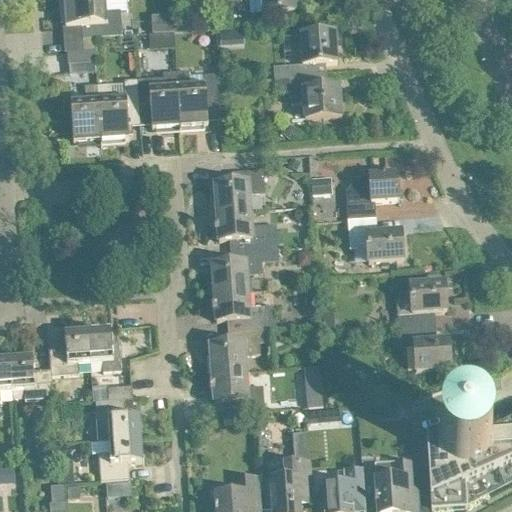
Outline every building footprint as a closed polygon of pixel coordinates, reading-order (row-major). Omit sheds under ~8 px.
[(127,0),(102,0),(65,3),(65,2),(63,2),(65,31),(81,30),(82,42),(94,42),(122,40),(120,14),(128,14),(127,0)] [(239,0),(246,0),(249,0),(251,18),(294,15),(293,0),(239,0)] [(274,83),(314,80),(313,68),(337,67),(335,37),(300,39),(302,69),(287,70),(274,70),(274,83)] [(82,42),(83,54),(95,53),(94,42),(82,42)] [(95,54),(67,55),(68,67),(96,65),(95,54)] [(176,76),(179,132),(211,130),(210,119),(220,118),(221,120),(222,120),(219,78),(189,80),(189,75),(176,76)] [(152,134),(179,132),(176,76),(164,77),(164,82),(150,83),(136,84),(138,124),(138,125),(140,125),(140,123),(151,123),(152,134)] [(314,92),(314,80),(274,83),(275,96),(289,95),(290,108),(304,107),(305,123),(341,121),(339,91),(314,92)] [(138,124),(136,84),(124,84),(126,101),(112,102),(111,88),(96,89),(101,145),(129,143),(128,124),(138,124)] [(73,147),(101,145),(96,89),(84,90),(85,104),(70,105),(73,147)] [(213,218),(250,216),(249,201),(264,200),(263,174),(238,176),(239,188),(214,189),(215,199),(212,200),(213,218)] [(348,224),(375,222),(374,207),(398,205),(396,177),(368,179),(361,183),(355,187),(351,190),(347,194),(346,196),(348,224)] [(312,198),(332,198),(331,182),(312,182),(312,198)] [(251,232),(250,216),(213,218),(214,231),(214,236),(218,235),(218,245),(244,243),(244,256),(278,254),(276,229),(267,231),(251,232)] [(376,236),(375,222),(348,224),(350,253),(364,252),(365,267),(403,265),(401,235),(376,236)] [(211,299),(247,296),(246,281),(263,279),(262,266),(270,266),(279,265),(278,254),(244,256),(245,268),(212,270),(213,280),(210,280),(211,299)] [(428,332),(427,317),(446,316),(444,286),(410,288),(411,304),(396,305),(396,319),(398,319),(399,333),(428,332)] [(249,312),(247,296),(211,299),(212,312),(211,312),(212,316),(215,315),(216,326),(242,324),(242,336),(266,334),(275,333),(273,310),(264,311),(249,312)] [(112,348),(111,332),(87,334),(89,369),(103,368),(103,376),(120,375),(119,347),(112,348)] [(429,345),(428,332),(399,333),(400,348),(414,347),(415,376),(450,374),(448,344),(429,345)] [(80,381),(80,370),(89,369),(87,334),(64,336),(66,355),(48,356),(50,374),(53,403),(55,403),(54,383),(80,381)] [(209,379),(246,377),(244,359),(260,358),(260,348),(267,348),(266,334),(242,336),(243,348),(210,350),(211,360),(207,360),(209,379)] [(33,376),(32,360),(10,362),(12,395),(24,394),(25,405),(53,403),(50,374),(33,376)] [(0,407),(1,407),(1,396),(12,395),(10,362),(0,362),(0,407)] [(247,393),(246,377),(209,379),(210,392),(209,392),(209,396),(213,396),(214,406),(240,404),(240,416),(264,414),(263,392),(247,393)] [(131,390),(107,392),(108,405),(119,404),(132,403),(131,390)] [(407,400),(407,421),(419,420),(419,400),(407,400)] [(120,421),(119,404),(108,405),(95,406),(98,447),(109,446),(141,444),(139,420),(120,421)] [(352,418),(352,405),(316,406),(316,419),(352,418)] [(395,407),(379,408),(380,420),(395,419),(395,407)] [(487,429),(485,427),(479,422),(472,419),(463,419),(454,422),(447,427),(442,435),(426,436),(431,511),(445,511),(467,510),(465,484),(511,464),(511,424),(489,434),(488,431),(487,429)] [(271,511),(300,511),(299,499),(311,498),(309,467),(307,437),(292,438),(294,468),(283,469),(284,483),(270,484),(271,511)] [(101,486),(105,486),(125,484),(124,467),(143,466),(141,444),(109,446),(110,459),(99,459),(101,486)] [(416,500),(414,466),(391,468),(377,469),(377,468),(376,468),(377,484),(375,485),(376,502),(373,503),(374,507),(377,507),(376,511),(405,511),(404,501),(416,500)] [(337,489),(322,490),(323,511),(352,511),(352,503),(363,503),(361,472),(336,474),(337,489)] [(263,511),(262,482),(239,484),(240,496),(215,498),(216,511),(214,511),(263,511)]
